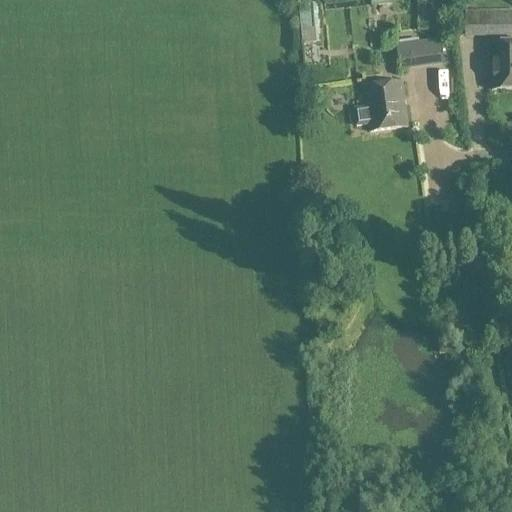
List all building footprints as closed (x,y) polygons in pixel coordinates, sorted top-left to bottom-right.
[(439,31),(438,0),(417,0),(418,32),(439,31)] [(511,14),(467,14),(467,38),(511,37),(511,14)] [(383,53),(397,51),(399,67),(444,62),(441,42),(419,45),(419,40),(396,43),(395,33),(380,35),(383,53)] [(511,45),(490,46),(490,66),(492,66),(492,92),(511,91),(511,45)] [(371,133),(408,128),(402,85),(365,90),(371,133)]
